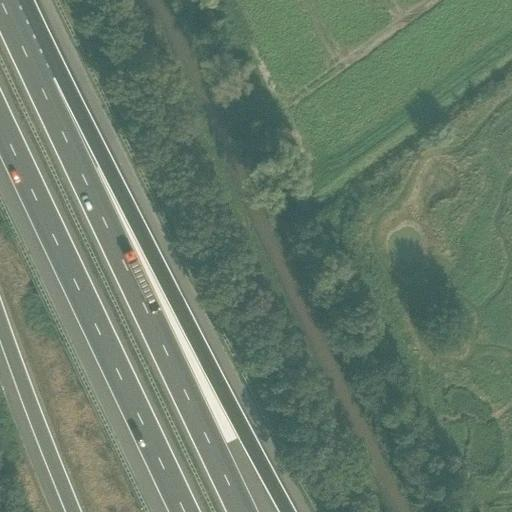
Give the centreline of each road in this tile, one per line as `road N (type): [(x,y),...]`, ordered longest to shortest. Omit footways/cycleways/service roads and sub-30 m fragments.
road 1 (motorway): [(285,511),(40,86)]
road 2 (motorway): [(245,511),(40,86)]
road 3 (motorway): [(0,115),(188,511)]
road 4 (motorway): [(0,321),(72,511)]
